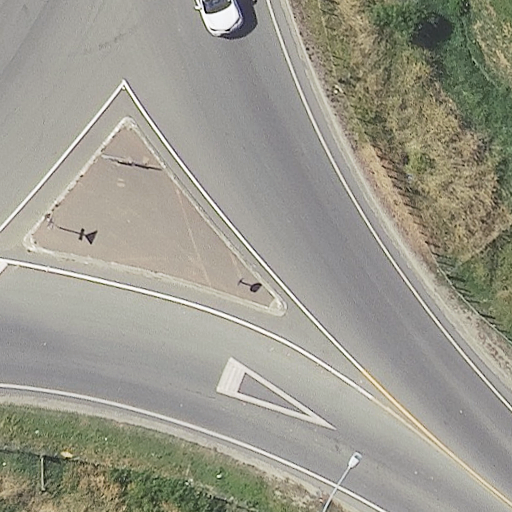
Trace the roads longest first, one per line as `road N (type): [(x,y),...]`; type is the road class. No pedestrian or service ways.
road 1 (trunk): [(145,0),(325,308),(439,460)]
road 2 (trunk): [(439,460),(248,375),(73,318),(0,306)]
road 3 (trunk): [(66,0),(0,105)]
